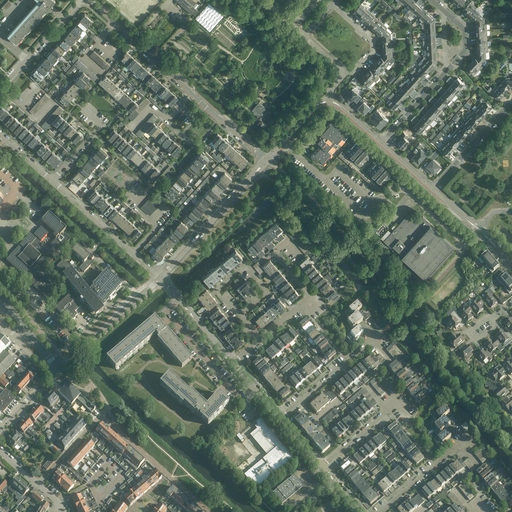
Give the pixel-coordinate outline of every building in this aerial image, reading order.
[(8,0),(1,8),(5,11),(12,4),(8,0)] [(8,36),(17,44),(21,39),(22,40),(21,39),(29,30),(30,31),(31,30),(30,29),(39,19),(40,20),(39,19),(47,10),(52,13),(48,9),(55,1),(54,0),(39,0),(40,1),(8,36)] [(174,0),(184,9),(183,10),(190,16),(192,14),(196,17),(195,18),(210,31),(223,16),(209,3),(200,13),(193,6),(196,3),(192,0),(174,0)] [(413,0),(411,0),(406,6),(409,10),(407,12),(410,14),(419,5),(413,0)] [(467,13),(469,16),(477,8),(473,4),(472,4),(470,2),(462,11),(466,14),(467,13)] [(419,5),(410,14),(409,16),(411,18),(412,16),(413,16),(414,15),(418,18),(425,10),(419,5)] [(360,18),(363,20),(371,12),(367,8),(366,9),(364,7),(356,16),(360,19),(360,18)] [(477,8),(469,16),(473,19),(475,22),(484,18),(479,13),(480,13),(476,9),(477,8)] [(435,19),(425,10),(418,18),(421,21),(420,23),(422,25),(435,19)] [(371,12),(363,20),(366,23),(366,24),(369,27),(377,18),(375,16),(371,12)] [(82,18),(81,20),(87,26),(92,21),(87,17),(88,16),(85,13),(81,17),(82,18)] [(377,18),(369,27),(372,30),(373,29),(376,32),(383,24),(379,20),(377,18)] [(484,18),(475,22),(476,25),(476,30),(487,29),(487,24),(485,24),(484,18)] [(435,19),(422,25),(422,28),(425,28),(425,33),(436,32),(435,19)] [(87,26),(81,20),(79,21),(79,20),(76,23),(83,30),(87,26)] [(83,30),(76,23),(73,26),(74,27),(72,28),(81,36),(80,34),(83,30)] [(383,24),(376,32),(380,35),(381,38),(391,33),(386,29),(387,27),(383,24)] [(81,36),(72,28),(71,30),(71,29),(68,32),(75,39),(77,41),(81,36)] [(487,29),(476,30),(476,34),(475,34),(476,39),(487,38),(487,35),(488,35),(487,29)] [(34,32),(28,38),(32,43),(39,37),(34,32)] [(75,39),(68,32),(65,36),(63,38),(70,45),(75,39)] [(436,32),(425,33),(426,38),(423,38),(423,42),(442,41),(442,37),(436,37),(436,32)] [(391,33),(381,38),(383,41),(383,46),(394,45),(393,40),(391,40),(391,33)] [(70,45),(63,38),(62,40),(61,40),(58,43),(65,50),(70,45)] [(487,38),(476,39),(476,43),(477,43),(477,47),(488,46),(488,41),(487,41),(487,38)] [(442,41),(423,42),(423,45),(426,45),(426,50),(436,49),(436,44),(442,44),(442,41)] [(65,50),(58,43),(55,46),(56,47),(54,48),(61,55),(65,50)] [(394,45),(383,46),(383,51),(382,54),(392,58),(392,51),(394,51),(394,45)] [(488,46),(477,47),(477,52),(476,55),(486,59),(486,52),(488,52),(488,46)] [(61,55),(54,48),(53,50),(52,49),(50,52),(57,59),(61,55)] [(436,49),(426,50),(427,55),(424,55),(424,58),(437,63),(436,49)] [(57,59),(50,52),(47,56),(45,58),(52,65),(57,59)] [(132,57),(126,52),(123,55),(124,55),(121,60),(125,64),(132,57)] [(392,58),(382,54),(381,57),(378,61),(386,68),(389,64),(388,63),(392,58)] [(486,59),(476,55),(476,58),(472,62),(480,69),(484,65),(482,64),(486,59)] [(132,57),(125,64),(130,68),(136,61),(132,57)] [(52,65),(45,58),(44,60),(43,60),(40,63),(49,72),(50,71),(48,69),(52,65)] [(437,63),(424,58),(422,60),(424,62),(420,66),(428,73),(437,63)] [(136,61),(130,68),(134,72),(141,65),(136,61)] [(386,68),(378,61),(375,64),(374,63),(371,67),(380,74),(381,72),(382,73),(386,68)] [(480,69),(472,62),(469,65),(468,64),(465,68),(474,75),(476,73),(476,74),(480,69)] [(49,72),(40,63),(37,66),(38,67),(36,68),(43,75),(44,74),(46,76),(49,72)] [(141,65),(134,72),(139,76),(145,69),(141,65)] [(415,68),(413,70),(427,83),(429,80),(425,76),(428,73),(420,66),(417,69),(415,68)] [(380,74),(371,67),(368,70),(369,71),(366,74),(374,81),(378,77),(378,76),(380,74)] [(43,75),(36,68),(35,70),(34,69),(31,73),(32,74),(30,76),(36,82),(43,75)] [(145,69),(139,76),(144,80),(150,73),(145,69)] [(427,83),(413,70),(411,73),(413,75),(409,78),(417,85),(420,82),(425,85),(427,83)] [(67,78),(63,74),(61,72),(59,75),(62,77),(56,83),(59,86),(61,84),(60,83),(64,79),(65,80),(67,78)] [(83,72),(79,77),(86,83),(87,81),(88,82),(90,79),(88,77),(86,75),(83,73),(83,72)] [(150,73),(144,80),(148,85),(155,77),(150,73)] [(374,81),(366,74),(364,77),(363,76),(360,79),(368,87),(370,85),(371,85),(374,81)] [(102,81),(101,80),(98,82),(104,88),(111,81),(112,79),(110,77),(108,78),(106,76),(102,81)] [(458,78),(455,81),(450,76),(448,79),(461,90),(465,85),(458,78)] [(86,83),(79,77),(75,81),(82,88),(85,85),(84,84),(86,83)] [(155,77),(148,85),(153,89),(159,82),(155,77)] [(402,83),(416,95),(418,93),(414,89),(417,85),(409,78),(410,79),(407,83),(405,81),(403,83),(402,83)] [(500,83),(497,86),(504,93),(508,89),(511,87),(506,78),(501,84),(500,83)] [(461,90),(448,79),(446,81),(451,85),(449,88),(456,95),(461,90)] [(82,88),(75,81),(71,85),(78,92),(79,90),(80,91),(82,88)] [(111,81),(104,88),(107,90),(106,91),(108,92),(115,85),(111,81)] [(31,91),(37,85),(33,82),(27,87),(31,91)] [(159,82),(153,89),(158,93),(164,86),(159,82)] [(71,85),(69,83),(65,88),(67,90),(74,97),(77,94),(76,93),(78,92),(71,85)] [(416,95),(402,83),(399,85),(401,87),(398,91),(406,98),(409,94),(413,98),(416,95)] [(115,85),(108,92),(110,94),(110,93),(113,96),(120,89),(115,85)] [(164,86),(158,93),(162,97),(169,90),(164,86)] [(456,95),(449,88),(446,91),(441,86),(439,88),(452,100),(456,95)] [(504,93),(497,86),(497,87),(495,86),(493,89),(494,89),(491,92),(500,100),(503,96),(502,96),(504,93)] [(349,98),(348,99),(351,102),(353,99),(357,103),(362,97),(358,94),(358,93),(358,92),(354,88),(353,88),(352,89),(351,90),(350,90),(350,91),(346,95),(349,98)] [(452,100),(439,88),(437,91),(442,95),(440,98),(447,104),(452,100)] [(120,89),(113,96),(116,98),(115,99),(117,100),(124,93),(120,89)] [(67,90),(63,94),(70,101),(71,99),(72,99),(74,97),(67,90)] [(169,90),(162,97),(167,101),(173,94),(169,90)] [(406,98),(398,91),(395,94),(393,93),(390,95),(404,108),(407,105),(402,101),(406,98)] [(124,93),(117,100),(119,102),(119,101),(122,104),(129,97),(124,93)] [(63,94),(59,99),(57,97),(55,99),(64,108),(69,103),(68,102),(70,101),(63,94)] [(173,94),(167,101),(171,105),(178,98),(173,94)] [(404,108),(390,95),(388,98),(390,100),(387,103),(394,110),(398,106),(402,110),(404,108)] [(447,104),(440,98),(437,100),(432,96),(430,98),(443,109),(447,104)] [(129,97),(122,104),(125,107),(127,109),(133,101),(129,97)] [(370,112),(375,107),(373,104),(370,107),(364,102),(367,99),(364,97),(360,101),(362,103),(358,108),(365,114),(368,110),(370,112)] [(443,109),(430,98),(428,100),(433,105),(431,108),(439,114),(443,109)] [(481,102),(478,106),(486,113),(489,110),(489,111),(492,108),(484,100),(482,102),(481,102)] [(133,101),(127,109),(128,110),(129,110),(132,112),(134,110),(136,107),(138,105),(133,101)] [(258,118),(262,114),(263,115),(267,110),(265,108),(258,102),(252,108),(258,114),(256,116),(258,118)] [(439,114),(431,108),(429,110),(424,106),(422,108),(434,119),(439,114)] [(474,110),(473,113),(481,120),(484,117),(483,116),(486,113),(478,106),(474,110)] [(434,119),(422,108),(420,110),(425,115),(422,117),(430,124),(434,119)] [(381,128),(389,120),(377,109),(370,117),(373,120),(372,121),(373,121),(381,128)] [(5,110),(0,115),(0,119),(1,119),(3,121),(10,114),(5,110)] [(458,112),(444,128),(446,130),(454,121),(456,123),(462,116),(458,112)] [(470,114),(466,118),(475,126),(477,123),(478,123),(481,120),(473,113),(471,115),(470,114)] [(10,114),(3,121),(6,124),(5,124),(7,126),(14,118),(10,114)] [(59,115),(57,118),(54,120),(53,122),(58,126),(65,118),(63,116),(62,117),(59,115)] [(430,124),(422,117),(420,120),(415,116),(413,118),(425,129),(430,124)] [(14,118),(7,126),(9,128),(10,127),(13,130),(19,122),(14,118)] [(65,118),(58,126),(62,130),(68,123),(65,121),(66,120),(65,118)] [(425,129),(413,118),(411,120),(416,124),(413,127),(421,134),(425,129)] [(463,123),(461,125),(470,133),(473,129),(472,129),(475,126),(466,118),(468,120),(464,124),(463,123)] [(348,135),(332,120),(329,123),(329,124),(319,135),(318,134),(314,138),(321,145),(314,153),(313,153),(310,156),(316,162),(318,160),(323,164),(326,161),(325,161),(335,150),(334,150),(338,145),(337,144),(342,138),(344,140),(348,135)] [(19,122),(13,130),(15,132),(15,133),(17,134),(24,127),(19,122)] [(68,123),(62,130),(67,135),(74,127),(72,125),(71,126),(68,123)] [(151,126),(149,128),(147,130),(152,134),(159,127),(157,125),(156,126),(153,123),(151,126)] [(403,129),(408,134),(412,129),(407,124),(403,129)] [(459,127),(455,131),(463,138),(466,135),(467,136),(470,133),(461,125),(459,127)] [(24,127),(17,134),(18,136),(19,135),(22,138),(28,131),(24,127)] [(74,127),(67,135),(71,139),(78,132),(74,129),(75,128),(74,127)] [(159,127),(152,134),(156,139),(163,132),(159,129),(160,128),(159,127)] [(28,131),(22,138),(25,140),(24,141),(26,143),(33,135),(30,132),(31,131),(29,130),(28,131)] [(107,137),(110,140),(112,142),(118,134),(113,130),(107,137)] [(452,135),(450,138),(459,145),(462,142),(461,141),(463,138),(455,131),(451,135),(452,135)] [(78,132),(71,139),(76,143),(80,139),(81,140),(83,137),(78,132)] [(163,132),(156,139),(161,143),(168,135),(166,133),(165,134),(163,132)] [(406,144),(409,141),(406,138),(408,136),(403,132),(399,136),(402,139),(397,143),(404,149),(408,146),(406,144)] [(118,134),(112,142),(113,143),(116,145),(123,138),(118,134)] [(212,142),(217,146),(223,139),(217,134),(215,137),(216,138),(212,142)] [(432,141),(434,144),(441,136),(438,134),(432,141)] [(33,135),(26,143),(28,144),(28,143),(31,146),(38,139),(33,135)] [(168,135),(161,143),(165,147),(172,140),(169,137),(170,136),(168,135)] [(123,138),(116,145),(119,148),(121,150),(127,143),(123,138)] [(448,139),(444,143),(452,151),(455,148),(456,148),(459,145),(450,138),(448,140),(448,139)] [(38,139),(31,146),(34,149),(33,149),(35,151),(42,143),(38,139)] [(223,139),(217,146),(221,150),(229,142),(227,140),(226,141),(223,139)] [(172,140),(165,147),(170,151),(177,143),(175,141),(174,142),(172,140)] [(42,143),(35,151),(37,152),(40,154),(47,147),(48,145),(46,143),(44,141),(42,143)] [(364,149),(365,148),(365,147),(364,146),(363,146),(362,147),(356,141),(346,152),(360,165),(370,154),(364,149)] [(229,142),(221,150),(226,154),(232,147),(229,145),(230,144),(229,142)] [(127,143),(121,150),(122,151),(123,151),(126,154),(132,147),(127,143)] [(177,143),(170,151),(175,155),(173,157),(174,158),(177,155),(176,154),(181,148),(178,146),(179,145),(177,143)] [(419,163),(427,154),(422,149),(424,147),(420,143),(417,146),(413,151),(416,154),(413,157),(419,163)] [(441,148),(439,150),(447,158),(450,154),(449,154),(452,151),(444,143),(440,148),(441,148)] [(47,147),(40,154),(43,157),(43,158),(44,159),(51,151),(47,147)] [(100,147),(98,150),(97,149),(95,151),(103,158),(107,153),(100,147)] [(132,147),(126,154),(128,156),(128,157),(130,158),(137,151),(132,147)] [(232,147),(226,154),(224,156),(229,160),(230,159),(238,150),(236,149),(235,150),(232,147)] [(238,150),(230,159),(235,163),(242,156),(238,153),(239,152),(238,150)] [(51,151),(44,159),(46,161),(47,160),(50,163),(56,156),(51,151)] [(103,158),(95,151),(94,153),(92,156),(99,163),(103,158)] [(137,151),(130,158),(132,160),(132,159),(135,162),(141,155),(137,151)] [(202,151),(197,156),(204,163),(208,158),(204,154),(205,153),(202,151)] [(433,160),(438,154),(435,151),(426,161),(429,163),(427,166),(428,166),(426,169),(431,174),(434,172),(440,166),(433,160)] [(345,154),(342,152),(339,154),(338,155),(348,164),(349,162),(343,157),(345,154)] [(141,155),(135,162),(138,165),(137,165),(139,167),(146,159),(141,155)] [(56,156),(50,163),(55,168),(58,165),(57,164),(61,160),(56,156)] [(99,163),(92,156),(89,159),(88,158),(87,160),(95,167),(99,163)] [(204,163),(197,156),(194,159),(193,158),(192,160),(200,167),(204,163)] [(242,156),(235,163),(240,167),(244,163),(245,164),(247,161),(242,156)] [(146,159),(139,167),(141,168),(144,170),(150,163),(146,159)] [(95,167),(87,160),(86,161),(87,162),(83,166),(90,172),(95,167)] [(200,167),(192,160),(190,162),(191,163),(188,166),(195,172),(200,167)] [(387,167),(387,166),(385,165),(383,166),(377,161),(367,172),(382,185),(392,174),(386,168),(387,167)] [(150,163),(144,170),(147,173),(146,173),(148,175),(155,167),(150,163)] [(369,183),(370,182),(350,163),(349,165),(369,183)] [(90,172),(83,166),(81,169),(80,168),(78,170),(86,177),(90,172)] [(195,172),(188,166),(186,168),(185,168),(184,170),(191,177),(195,172)] [(155,167),(148,175),(150,176),(153,179),(160,172),(155,167)] [(86,177),(78,170),(77,171),(78,172),(75,175),(82,181),(86,177)] [(191,177),(184,170),(182,171),(183,172),(180,175),(187,181),(191,177)] [(224,173),(220,178),(228,185),(230,183),(229,182),(232,179),(224,173)] [(82,181),(75,175),(70,181),(73,183),(74,182),(78,186),(82,181)] [(187,181),(180,175),(178,178),(177,177),(175,179),(183,186),(187,181)] [(228,185),(220,178),(216,182),(223,189),(226,186),(228,185)] [(183,186),(175,179),(174,181),(172,184),(179,190),(183,186)] [(223,189),(216,182),(212,187),(220,194),(221,192),(221,191),(223,189)] [(378,191),(379,190),(372,183),(370,184),(378,191)] [(179,190),(172,184),(169,187),(168,186),(167,188),(175,195),(179,190)] [(220,194),(212,187),(211,186),(209,188),(210,189),(208,192),(215,198),(217,195),(218,196),(220,194)] [(175,195),(167,188),(165,190),(166,190),(163,193),(170,200),(175,195)] [(95,191),(89,198),(92,200),(91,201),(93,203),(100,195),(95,191)] [(215,198),(208,192),(204,196),(211,203),(213,201),(212,201),(215,198)] [(100,195),(93,203),(95,204),(95,203),(98,206),(105,199),(100,195)] [(204,196),(199,201),(207,207),(209,204),(210,205),(211,203),(204,196)] [(105,199),(98,206),(101,209),(100,209),(102,211),(109,203),(105,199)] [(199,201),(195,205),(203,212),(205,210),(204,210),(207,207),(199,201)] [(109,203),(102,211),(104,212),(105,212),(107,214),(114,207),(109,203)] [(195,205),(191,210),(198,216),(201,213),(202,214),(203,212),(195,205)] [(114,207),(107,214),(110,217),(112,219),(119,211),(114,207)] [(191,210),(187,215),(195,222),(197,220),(196,219),(198,216),(191,210)] [(119,211),(112,219),(113,220),(114,220),(117,223),(123,215),(119,211)] [(52,293),(56,289),(42,277),(41,279),(35,273),(67,237),(61,231),(59,232),(58,231),(63,226),(48,213),(40,222),(43,225),(33,236),(30,234),(19,245),(22,247),(13,256),(11,255),(6,261),(29,282),(31,279),(36,284),(33,287),(49,301),(54,295),(52,293)] [(123,215),(117,223),(121,227),(124,224),(128,220),(123,215)] [(187,215),(183,219),(190,226),(193,223),(195,222),(187,215)] [(406,216),(399,224),(384,241),(391,248),(393,247),(402,255),(401,257),(424,278),(426,275),(430,278),(454,251),(451,249),(453,246),(430,225),(431,224),(423,216),(416,224),(406,216)] [(128,220),(124,224),(121,227),(126,231),(132,224),(128,220)] [(181,221),(178,224),(176,226),(184,233),(188,228),(181,221)] [(275,223),(270,227),(281,240),(284,237),(279,232),(281,230),(275,223)] [(132,224),(126,231),(131,235),(137,228),(132,224)] [(176,226),(172,231),(179,237),(184,233),(176,226)] [(270,227),(265,231),(271,238),(274,236),(278,242),(281,240),(270,227)] [(137,228),(131,235),(135,239),(142,232),(137,228)] [(172,231),(168,236),(175,242),(179,237),(172,231)] [(265,231),(260,235),(271,248),(274,245),(269,240),(271,238),(265,231)] [(260,235),(256,239),(262,246),(264,244),(269,250),(271,248),(260,235)] [(168,236),(164,241),(171,247),(175,242),(168,236)] [(256,239),(251,243),(262,256),(264,254),(260,248),(262,246),(256,239)] [(164,241),(159,245),(166,252),(171,247),(164,241)] [(255,253),(259,258),(262,256),(251,243),(246,248),(252,255),(255,253)] [(159,245),(155,250),(162,257),(166,252),(159,245)] [(89,257),(77,246),(71,252),(73,254),(73,255),(73,256),(74,257),(75,257),(76,256),(79,259),(79,260),(79,261),(79,262),(80,262),(81,262),(82,262),(84,263),(79,268),(84,272),(94,261),(93,260),(94,259),(90,256),(89,257)] [(236,249),(231,254),(237,262),(241,258),(241,257),(242,256),(237,250),(236,249)] [(158,261),(162,257),(155,250),(152,254),(156,258),(155,259),(158,261)] [(484,263),(486,265),(492,260),(489,256),(490,255),(487,252),(479,259),(484,264),(484,263)] [(231,254),(227,257),(233,265),(237,262),(231,254)] [(227,257),(223,261),(229,268),(233,265),(227,257)] [(299,264),(303,268),(310,262),(306,258),(299,264)] [(113,295),(121,286),(115,280),(116,279),(114,277),(113,278),(107,272),(93,287),(94,288),(89,294),(71,271),(73,269),(63,260),(52,272),(60,280),(64,277),(78,294),(75,296),(82,304),(83,305),(85,306),(86,307),(88,308),(90,309),(92,309),(93,310),(95,310),(97,310),(99,310),(101,308),(100,307),(103,305),(107,300),(108,300),(113,295)] [(269,260),(261,267),(256,271),(259,274),(264,269),(266,271),(273,265),(269,260)] [(496,264),(492,260),(486,265),(488,268),(487,268),(492,273),(500,267),(500,266),(497,263),(496,264)] [(223,261),(219,264),(225,272),(229,268),(223,261)] [(310,262),(303,268),(307,273),(314,267),(310,262)] [(219,264),(215,268),(221,275),(225,272),(219,264)] [(273,265),(266,271),(268,273),(262,278),(265,280),(277,270),(273,265)] [(314,267),(307,273),(311,277),(318,271),(314,267)] [(215,268),(211,271),(217,279),(221,275),(215,268)] [(277,270),(265,280),(267,283),(273,279),(274,281),(281,275),(277,270)] [(211,271),(207,274),(213,282),(217,279),(211,271)] [(318,271),(311,277),(314,281),(321,275),(318,271)] [(502,284),(504,286),(510,281),(507,277),(508,276),(505,272),(505,273),(497,279),(501,284),(502,284)] [(321,275),(314,281),(318,286),(331,275),(329,273),(326,275),(323,277),(321,275)] [(201,279),(205,284),(207,283),(209,286),(213,282),(207,274),(203,278),(201,279)] [(242,277),(240,275),(233,281),(235,283),(242,277)] [(281,275),(274,281),(276,283),(271,287),(273,290),(286,279),(281,275)] [(331,275),(318,286),(322,290),(329,284),(327,282),(333,277),(331,275)] [(242,277),(235,283),(237,285),(244,279),(242,277)] [(239,287),(245,282),(246,281),(244,279),(237,285),(239,287)] [(286,279),(273,290),(275,293),(281,288),(283,290),(290,284),(286,279)] [(245,282),(237,289),(240,293),(249,286),(247,283),(247,284),(245,282)] [(333,289),(325,295),(329,299),(331,297),(334,301),(339,297),(336,293),(334,291),(340,286),(341,285),(340,283),(338,284),(336,286),(333,289)] [(290,284),(283,290),(284,292),(283,293),(283,294),(285,296),(294,289),(290,284)] [(329,284),(322,290),(325,295),(333,289),(329,284)] [(250,288),(249,286),(240,293),(244,297),(252,290),(253,290),(251,288),(250,288)] [(205,287),(192,297),(194,299),(198,296),(200,299),(209,292),(208,291),(205,287)] [(294,289),(285,296),(288,299),(289,298),(291,300),(298,294),(294,289)] [(491,296),(494,294),(489,289),(485,293),(487,296),(484,299),(491,308),(497,303),(491,296)] [(252,290),(244,297),(248,302),(256,295),(256,294),(254,292),(252,290)] [(209,292),(200,299),(204,304),(213,297),(212,295),(211,295),(209,293),(210,293),(209,292)] [(69,295),(55,308),(69,322),(77,315),(74,312),(80,307),(69,295)] [(282,303),(279,299),(276,301),(272,296),(269,298),(280,311),(285,306),(282,303)] [(213,297),(204,304),(209,309),(217,302),(215,299),(215,300),(213,297)] [(280,311),(269,298),(267,300),(271,306),(269,308),(275,315),(280,311)] [(481,307),(483,305),(480,300),(477,302),(476,302),(471,306),(477,314),(483,309),(481,307)] [(352,344),(358,339),(357,337),(363,332),(358,327),(356,326),(362,321),(356,314),(356,315),(355,313),(361,308),(357,303),(344,313),(349,319),(349,318),(350,319),(348,321),(347,320),(345,321),(346,322),(346,323),(352,330),(353,329),(354,330),(348,336),(346,334),(345,336),(346,337),(350,343),(351,342),(352,344)] [(275,315),(269,308),(267,309),(262,304),(260,306),(270,319),(275,315)] [(467,323),(473,318),(470,314),(469,314),(468,313),(468,312),(470,310),(466,305),(462,308),(464,310),(459,314),(467,323)] [(270,319),(260,306),(257,308),(262,314),(260,316),(266,323),(270,319)] [(217,307),(205,317),(207,318),(210,316),(212,319),(221,311),(220,310),(217,307)] [(221,311),(212,319),(217,324),(225,316),(224,314),(224,315),(222,313),(222,312),(221,311)] [(266,323),(260,316),(257,318),(253,312),(250,314),(261,327),(266,323)] [(365,321),(369,318),(364,312),(360,315),(365,321)] [(453,319),(450,322),(449,321),(448,321),(448,322),(447,323),(447,324),(448,326),(449,327),(451,327),(451,328),(454,326),(456,328),(461,325),(459,323),(461,321),(465,325),(454,312),(450,315),(453,319)] [(225,316),(217,324),(221,329),(229,321),(228,319),(227,319),(225,317),(226,317),(225,316)] [(192,358),(190,356),(192,358),(190,359),(187,356),(166,331),(165,331),(162,327),(162,326),(159,323),(156,319),(153,321),(152,320),(149,323),(149,322),(148,323),(145,326),(146,327),(144,328),(143,327),(142,328),(143,328),(144,329),(142,331),(108,360),(107,359),(109,357),(106,359),(115,369),(116,368),(115,367),(117,366),(118,367),(121,364),(122,364),(121,363),(123,361),(124,362),(126,359),(126,360),(127,359),(126,358),(128,356),(129,357),(132,355),(133,354),(132,353),(134,351),(135,352),(138,350),(139,349),(138,348),(140,346),(141,347),(143,345),(144,345),(144,344),(143,343),(144,343),(146,341),(146,342),(149,340),(150,339),(149,338),(150,337),(154,333),(158,338),(157,338),(158,340),(182,367),(192,358)] [(298,325),(302,330),(309,323),(305,319),(298,325)] [(309,323),(302,330),(305,334),(313,328),(309,323)] [(230,325),(225,330),(226,331),(223,334),(226,338),(235,331),(233,329),(230,325)] [(313,328),(305,334),(309,338),(316,332),(313,328)] [(298,337),(292,330),(287,334),(293,341),(298,337)] [(235,331),(226,338),(231,343),(239,336),(239,335),(237,333),(235,331)] [(511,343),(511,342),(511,337),(509,334),(509,335),(507,337),(502,331),(496,336),(503,345),(509,340),(511,343)] [(316,332),(309,338),(313,343),(320,337),(316,332)] [(0,383),(5,388),(9,384),(1,377),(15,362),(4,351),(11,344),(0,333),(0,383)] [(455,348),(464,341),(459,335),(457,337),(454,333),(449,338),(452,341),(450,342),(454,347),(454,348),(455,347),(455,348)] [(293,341),(287,334),(283,338),(289,345),(293,341)] [(239,336),(231,343),(234,347),(236,345),(237,347),(244,341),(242,340),(242,339),(240,337),(239,336)] [(320,337),(313,343),(315,345),(311,349),(312,351),(324,341),(320,337)] [(289,345),(283,338),(278,341),(284,349),(289,345)] [(497,348),(500,345),(496,340),(493,342),(494,342),(493,343),(491,340),(485,345),(492,353),(497,348)] [(284,349),(278,341),(274,345),(280,352),(284,349)] [(324,341),(312,351),(314,353),(317,351),(315,349),(317,347),(320,352),(328,346),(324,341)] [(471,353),(473,351),(469,346),(467,347),(464,344),(459,348),(462,352),(460,353),(465,358),(467,356),(469,358),(473,355),(471,353)] [(280,352),(274,345),(269,349),(275,356),(280,352)] [(328,346),(320,352),(324,356),(331,350),(328,346)] [(275,356),(269,349),(265,353),(271,360),(275,356)] [(306,353),(309,351),(307,349),(299,356),(301,359),(307,354),(306,353)] [(331,350),(324,356),(328,361),(335,355),(331,350)] [(490,362),(494,359),(488,352),(486,354),(483,351),(481,350),(478,353),(479,354),(478,355),(479,356),(478,357),(481,361),(482,360),(483,362),(487,359),(490,362)] [(378,363),(377,361),(375,359),(374,357),(372,355),(369,357),(364,361),(371,369),(378,363)] [(310,361),(311,362),(317,370),(322,366),(316,359),(315,359),(314,357),(310,361)] [(251,364),(255,369),(263,362),(259,358),(251,364)] [(395,362),(387,368),(391,372),(404,362),(402,359),(396,364),(395,362)] [(25,369),(31,362),(29,361),(25,365),(21,362),(18,364),(22,367),(25,369)] [(371,369),(364,361),(360,365),(366,372),(371,369)] [(263,362),(255,369),(259,373),(266,367),(263,362)] [(311,362),(307,366),(313,373),(317,370),(311,362)] [(404,362),(391,372),(395,377),(402,371),(400,368),(406,364),(404,362)] [(37,374),(40,370),(35,365),(35,366),(32,364),(30,367),(32,369),(37,374)] [(366,372),(360,365),(356,369),(362,376),(366,372)] [(307,366),(302,370),(308,377),(313,373),(307,366)] [(28,372),(27,374),(22,369),(20,367),(16,372),(18,374),(20,372),(22,374),(30,382),(34,377),(28,372)] [(266,367),(259,373),(263,377),(270,371),(266,367)] [(402,371),(395,377),(399,381),(411,370),(409,368),(404,373),(402,371)] [(503,374),(506,372),(502,368),(499,369),(494,374),(492,376),(496,380),(498,378),(500,380),(505,376),(503,374)] [(362,376),(356,369),(351,372),(358,380),(362,376)] [(302,370),(298,374),(304,381),(308,377),(302,370)] [(411,370),(399,381),(403,386),(410,379),(408,377),(411,375),(413,373),(411,370)] [(270,371),(263,377),(266,382),(274,376),(270,371)] [(358,380),(351,372),(347,376),(353,384),(358,380)] [(30,382),(22,374),(20,376),(23,378),(20,381),(26,386),(30,382)] [(298,374),(293,377),(299,385),(304,381),(298,374)] [(194,414),(195,414),(199,417),(208,425),(229,403),(219,393),(216,396),(217,396),(219,394),(220,395),(206,410),(191,395),(190,397),(170,378),(168,376),(169,375),(171,377),(169,375),(160,385),(161,385),(160,385),(161,384),(162,385),(163,386),(162,387),(165,389),(165,390),(166,390),(167,389),(169,391),(168,392),(170,395),(171,395),(172,394),(174,396),(173,397),(176,400),(177,401),(178,399),(180,401),(179,402),(181,405),(182,406),(185,403),(187,405),(186,406),(188,408),(188,409),(189,409),(190,408),(192,410),(191,411),(194,414)] [(274,376),(266,382),(270,386),(278,380),(274,376)] [(353,384),(347,376),(342,380),(349,387),(353,384)] [(22,390),(14,383),(14,384),(12,381),(13,379),(11,377),(7,381),(10,383),(9,383),(14,388),(12,390),(18,395),(22,390)] [(293,377),(288,381),(295,389),(299,385),(293,377)] [(410,379),(403,386),(406,390),(420,378),(419,379),(417,377),(415,379),(411,382),(410,379)] [(420,378),(406,390),(410,394),(417,388),(415,386),(419,383),(421,381),(422,380),(420,378)] [(278,380),(270,386),(274,391),(281,385),(278,380)] [(349,387),(342,380),(338,383),(344,391),(349,387)] [(16,382),(14,383),(22,390),(26,386),(20,381),(18,384),(16,382)] [(500,400),(509,392),(504,386),(500,389),(498,387),(494,386),(494,383),(486,382),(486,386),(490,387),(489,389),(494,389),(493,393),(495,393),(495,394),(500,400)] [(56,389),(56,390),(56,391),(71,405),(77,399),(82,404),(91,413),(94,409),(95,409),(86,400),(81,396),(75,390),(69,385),(67,384),(66,383),(65,383),(59,387),(57,388),(56,388),(56,389)] [(344,391),(338,383),(333,388),(339,395),(344,391)] [(281,385),(274,391),(278,395),(285,389),(281,385)] [(417,388),(410,394),(414,399),(421,393),(420,391),(421,390),(422,392),(424,390),(426,388),(424,386),(422,388),(419,390),(417,388)] [(285,389),(278,395),(281,400),(289,394),(285,389)] [(0,396),(0,409),(2,411),(2,412),(14,399),(5,390),(0,396)] [(330,390),(328,392),(334,399),(336,398),(330,390)] [(51,392),(47,396),(56,405),(60,400),(51,392)] [(328,392),(326,394),(332,401),(334,399),(328,392)] [(421,393),(414,399),(418,403),(425,397),(421,393)] [(323,394),(318,398),(325,406),(330,402),(324,396),(323,394)] [(326,394),(324,396),(330,402),(330,403),(332,401),(326,394)] [(47,396),(43,400),(52,409),(56,405),(47,396)] [(511,397),(510,400),(508,397),(501,403),(503,406),(504,405),(509,411),(509,410),(511,413),(511,397)] [(325,406),(318,398),(314,402),(321,410),(325,406)] [(321,410),(314,402),(310,405),(316,413),(321,410)] [(367,402),(363,405),(369,412),(373,409),(373,408),(370,405),(368,403),(367,402)] [(363,405),(358,409),(364,416),(369,412),(363,405)] [(37,407),(33,411),(45,422),(48,420),(41,414),(43,412),(37,407)] [(352,411),(354,413),(360,420),(364,416),(358,409),(357,407),(352,411)] [(441,448),(447,443),(446,442),(451,437),(447,431),(446,432),(445,431),(451,426),(445,419),(443,418),(450,412),(445,407),(433,418),(437,423),(438,423),(439,424),(437,425),(436,424),(434,426),(441,434),(441,433),(443,435),(436,440),(435,439),(433,440),(435,442),(434,442),(439,447),(440,447),(441,448)] [(33,411),(29,416),(35,421),(38,418),(44,424),(45,422),(33,411)] [(354,413),(349,417),(355,424),(360,420),(354,413)] [(294,421),(298,425),(305,418),(302,414),(294,421)] [(87,425),(77,416),(74,420),(83,429),(87,425)] [(454,425),(458,422),(453,416),(449,420),(454,425)] [(349,417),(345,420),(351,427),(355,424),(349,417)] [(305,418),(298,425),(301,429),(309,422),(305,418)] [(26,419),(22,424),(33,434),(35,432),(30,427),(32,424),(26,419)] [(293,458),(260,419),(255,423),(257,425),(255,427),(257,429),(250,435),(267,456),(244,475),(250,482),(252,480),(254,482),(258,487),(293,458)] [(83,429),(74,420),(70,424),(79,433),(83,429)] [(345,420),(341,424),(347,431),(351,427),(345,420)] [(309,422),(301,429),(305,433),(312,426),(309,422)] [(98,436),(106,427),(102,423),(94,433),(98,436)] [(386,429),(388,431),(386,433),(383,436),(385,438),(388,435),(390,434),(397,428),(393,423),(386,429)] [(22,424),(18,428),(24,434),(26,431),(32,437),(34,435),(33,434),(22,424)] [(79,433),(70,424),(66,428),(76,437),(79,433)] [(341,424),(336,428),(342,435),(347,431),(341,424)] [(312,426),(305,433),(308,437),(316,431),(312,426)] [(103,438),(110,430),(106,427),(98,436),(100,435),(103,438)] [(76,437),(66,428),(63,432),(72,441),(76,437)] [(336,428),(332,432),(338,439),(342,435),(336,428)] [(397,428),(390,434),(393,438),(401,432),(397,428)] [(107,441),(114,434),(110,430),(103,438),(107,441)] [(316,431),(308,437),(311,441),(319,435),(316,431)] [(15,432),(11,437),(27,451),(31,446),(27,443),(26,442),(28,440),(27,439),(23,444),(19,440),(22,438),(15,432)] [(72,441),(63,432),(63,433),(64,434),(63,435),(61,438),(59,436),(59,437),(68,445),(72,441)] [(401,432),(393,438),(397,443),(404,437),(401,432)] [(109,446),(118,437),(114,434),(107,441),(111,445),(109,446)] [(245,441),(239,434),(236,436),(242,443),(245,441)] [(386,442),(380,434),(375,438),(381,446),(386,442)] [(319,435),(311,441),(315,445),(323,439),(319,435)] [(27,451),(11,437),(7,441),(13,447),(16,444),(25,453),(27,451)] [(68,445),(59,437),(55,441),(65,449),(68,445)] [(113,450),(121,441),(118,437),(109,446),(113,450)] [(404,437),(397,443),(401,447),(408,441),(404,437)] [(381,446),(375,438),(371,442),(377,449),(381,446)] [(323,439),(315,445),(318,449),(326,443),(323,439)] [(87,440),(84,444),(91,450),(94,446),(87,440)] [(117,453),(125,444),(121,441),(113,450),(115,448),(118,451),(117,453)] [(408,441),(401,447),(405,452),(412,446),(408,441)] [(63,449),(56,443),(56,442),(54,444),(57,448),(58,448),(62,452),(64,450),(63,449)] [(377,449),(371,442),(366,446),(372,453),(377,449)] [(326,443),(318,449),(322,454),(330,447),(326,443)] [(91,450),(84,444),(81,448),(87,454),(91,450)] [(121,457),(129,448),(125,444),(117,453),(121,457)] [(372,453),(366,446),(362,449),(368,457),(372,453)] [(412,446),(405,452),(408,456),(416,450),(412,446)] [(87,454),(81,448),(77,452),(84,458),(87,454)] [(124,460),(133,451),(129,448),(121,457),(122,455),(126,458),(124,460)] [(368,457),(362,449),(358,453),(364,460),(368,457)] [(389,450),(383,456),(386,458),(392,453),(389,450)] [(416,450),(408,456),(412,461),(419,454),(416,450)] [(128,464),(137,454),(133,451),(124,460),(128,464)] [(84,458),(77,452),(74,455),(80,462),(84,458)] [(364,460),(358,453),(353,457),(359,464),(364,460)] [(132,467),(140,458),(137,454),(128,464),(132,467)] [(389,463),(396,457),(394,454),(387,460),(389,463)] [(419,454),(412,461),(416,465),(423,459),(419,454)] [(80,462),(74,455),(70,459),(77,465),(80,462)] [(43,467),(47,470),(56,460),(52,457),(43,467)] [(144,461),(140,458),(132,467),(136,471),(144,461)] [(77,465),(70,459),(67,463),(73,469),(77,465)] [(340,464),(342,467),(340,468),(343,473),(351,467),(347,462),(346,463),(344,460),(340,464)] [(457,462),(453,466),(459,473),(463,469),(457,462)] [(404,463),(399,467),(405,474),(410,470),(404,463)] [(476,472),(480,477),(492,466),(490,463),(488,465),(487,465),(484,466),(476,472)] [(459,473),(453,466),(448,469),(454,477),(459,473)] [(492,466),(480,477),(483,481),(491,475),(489,473),(494,468),(492,466)] [(351,467),(343,473),(347,477),(355,471),(351,467)] [(399,467),(395,470),(401,478),(405,474),(399,467)] [(454,477),(448,469),(444,473),(450,480),(454,477)] [(162,478),(154,470),(150,473),(158,482),(162,478)] [(355,471),(347,477),(351,482),(358,476),(358,475),(360,474),(363,472),(361,470),(357,474),(355,471)] [(395,470),(390,474),(396,481),(401,478),(395,470)] [(56,482),(64,474),(63,474),(62,475),(58,472),(52,479),(56,482)] [(158,482),(150,473),(150,474),(151,475),(147,478),(146,477),(154,485),(158,482)] [(450,480),(444,473),(439,477),(445,484),(450,480)] [(60,486),(67,477),(64,474),(56,482),(60,486)] [(390,474),(386,478),(392,485),(396,481),(390,474)] [(272,493),(282,504),(303,487),(293,475),(272,493)] [(491,475),(483,481),(487,486),(496,479),(494,477),(493,478),(491,475)] [(358,476),(351,482),(355,486),(362,480),(358,476)] [(64,489),(71,481),(67,477),(60,486),(64,489)] [(154,485),(146,477),(142,480),(150,489),(154,485)] [(445,484),(439,477),(435,481),(441,488),(445,484)] [(386,478),(381,482),(388,489),(392,485),(386,478)] [(17,479),(11,485),(9,487),(7,485),(1,492),(3,494),(8,489),(13,494),(17,490),(22,484),(17,479)] [(496,479),(487,486),(491,490),(498,484),(495,481),(496,480),(496,479)] [(150,489),(142,480),(143,481),(139,484),(146,492),(150,489)] [(362,480),(355,486),(358,491),(366,484),(362,480)] [(67,493),(74,486),(70,483),(72,481),(71,481),(64,489),(67,493)] [(441,488),(435,481),(430,484),(437,492),(441,488)] [(498,484),(491,490),(495,495),(507,484),(505,481),(503,483),(504,485),(502,487),(501,486),(500,487),(498,484)] [(381,482),(377,485),(383,493),(388,489),(381,482)] [(29,491),(22,484),(17,490),(24,497),(29,491)] [(146,492),(139,484),(135,488),(142,495),(146,492)] [(366,484),(358,491),(362,495),(370,489),(366,484)] [(437,492),(430,484),(426,488),(432,495),(437,492)] [(507,484),(495,495),(498,499),(506,493),(503,490),(504,489),(503,488),(505,486),(507,488),(509,486),(507,484)] [(169,499),(177,490),(173,487),(165,495),(169,499)] [(142,495),(135,488),(132,491),(138,499),(142,495)] [(432,495),(426,488),(422,492),(428,499),(432,495)] [(370,489),(362,495),(366,499),(373,493),(370,489)] [(174,501),(180,494),(177,490),(169,499),(170,498),(174,501)] [(138,499),(132,491),(128,495),(134,502),(138,499)] [(373,493),(366,499),(370,504),(377,498),(373,493)] [(506,493),(498,499),(502,503),(511,496),(510,496),(511,496),(510,494),(508,495),(506,493)] [(35,494),(32,497),(30,495),(26,500),(28,502),(32,498),(34,501),(36,502),(35,502),(38,505),(39,505),(40,504),(42,502),(43,501),(35,494)] [(83,494),(72,499),(74,504),(85,499),(83,494)] [(177,505),(184,497),(180,494),(174,501),(177,505)] [(134,502),(128,495),(124,498),(130,506),(134,502)] [(416,497),(422,504),(424,502),(418,495),(416,497)] [(511,496),(502,503),(506,508),(511,503),(511,500),(510,498),(511,498),(511,496)] [(181,508),(188,501),(184,497),(177,505),(181,508)] [(414,498),(420,506),(422,504),(416,497),(414,498)] [(414,498),(412,500),(418,507),(420,506),(414,498)] [(85,499),(74,504),(77,509),(87,504),(85,499)] [(418,507),(412,500),(411,499),(406,503),(413,511),(418,507)] [(185,511),(192,504),(188,501),(181,508),(185,511)] [(43,503),(42,502),(40,504),(42,505),(40,508),(46,511),(49,506),(43,503)] [(125,511),(127,509),(119,503),(116,507),(123,511),(125,511)] [(411,511),(413,511),(406,503),(402,506),(406,511),(411,511)]
